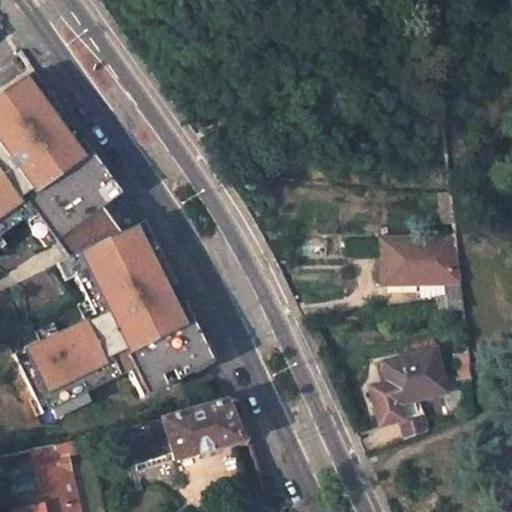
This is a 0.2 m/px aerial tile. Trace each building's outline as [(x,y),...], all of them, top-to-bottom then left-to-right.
[(213,367),(145,227),(130,233),(110,206),(123,198),(83,144),(75,148),(56,120),(63,116),(33,73),(0,93),(0,250),(5,246),(0,238),(13,227),(9,219),(29,206),(66,261),(95,319),(15,359),(44,417),(131,375),(143,401),(213,367)] [(380,257),(455,255),(453,233),(379,234),(380,257)] [(434,294),(435,312),(461,310),(455,255),(380,257),(381,282),(417,282),(418,280),(443,279),(444,294),(434,294)] [(398,398),(397,396),(444,385),(434,344),(384,355),(389,377),(370,381),(376,409),(393,406),(396,405),(398,403),(399,402),(399,399),(398,398)] [(454,378),(468,377),(465,352),(452,354),(454,378)] [(248,486),(235,442),(248,438),(251,436),(243,419),(233,399),(160,417),(162,424),(124,434),(131,463),(138,462),(140,469),(169,461),(167,456),(172,455),(173,461),(186,458),(199,499),(248,486)] [(79,511),(68,455),(77,452),(74,439),(33,449),(43,498),(5,505),(6,511),(79,511)]
